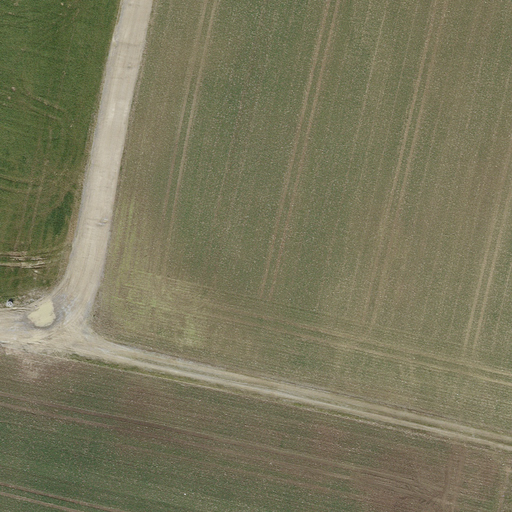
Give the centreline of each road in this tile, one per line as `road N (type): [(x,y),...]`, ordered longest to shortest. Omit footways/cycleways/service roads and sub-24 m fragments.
road 1 (unknown): [(61,336),(457,428)]
road 2 (track): [(61,336),(136,0)]
